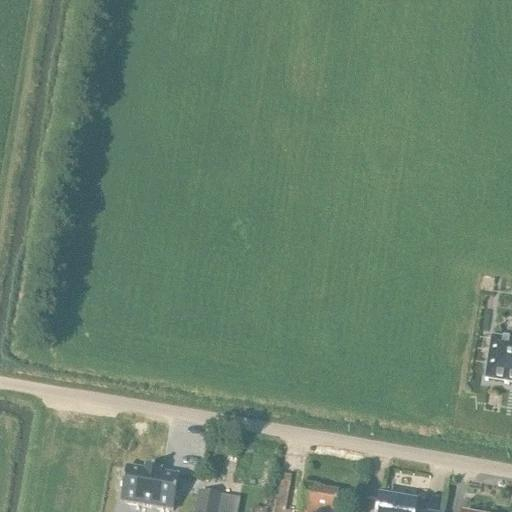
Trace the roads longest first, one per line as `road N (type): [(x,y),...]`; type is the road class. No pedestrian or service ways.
road 1 (residential): [(0,384),(511,472)]
road 2 (track): [(0,255),(43,0)]
